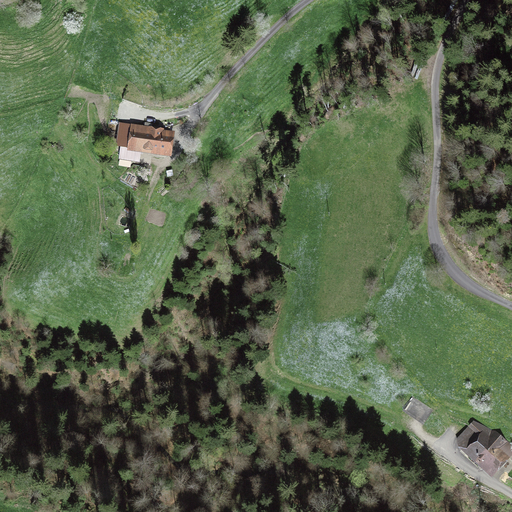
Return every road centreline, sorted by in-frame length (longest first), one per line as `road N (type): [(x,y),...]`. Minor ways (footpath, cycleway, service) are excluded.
road 1 (track): [(511,495),(439,443),(451,429),(376,340),(366,311),(384,260),(435,182)]
road 2 (track): [(511,307),(455,273),(433,229),(435,71),(467,0)]
road 3 (track): [(310,0),(227,76),(172,159)]
